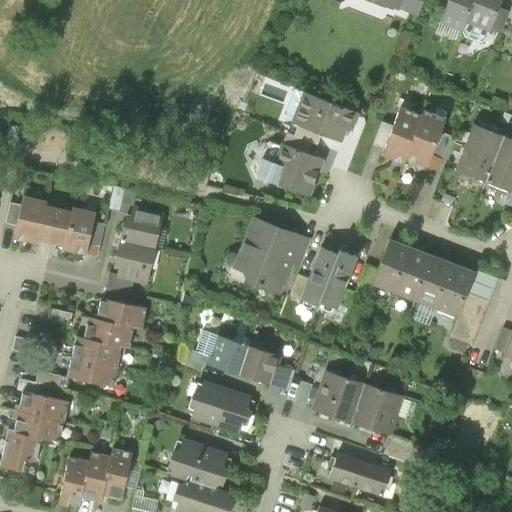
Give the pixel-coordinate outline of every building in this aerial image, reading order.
[(399,0),(376,0),(397,8),(399,0)] [(422,0),(399,0),(397,8),(417,16),(422,0)] [(461,30),(464,21),(472,0),(447,0),(439,21),(461,30)] [(472,0),(464,21),(489,31),(498,7),(500,0),(472,0)] [(500,35),(505,23),(509,11),(498,7),(489,31),(500,35)] [(355,112),(300,90),(288,120),(319,132),(337,139),(342,126),(349,129),(355,112)] [(401,162),(403,157),(419,115),(397,107),(390,125),(381,147),(379,154),(401,162)] [(421,110),(419,115),(403,157),(437,170),(441,158),(431,155),(445,119),(421,110)] [(281,130),(284,131),(310,141),(315,143),(319,132),(288,120),(285,119),(281,130)] [(372,144),(381,147),(390,125),(380,121),(372,144)] [(472,124),(464,147),(493,158),(502,135),(472,124)] [(305,152),(310,141),(284,131),(279,142),(305,152)] [(511,139),(502,135),(493,158),(511,165),(511,139)] [(305,152),(279,142),(265,179),(309,195),(322,159),(305,152)] [(485,181),(493,158),(464,147),(455,170),(485,181)] [(511,191),(511,165),(493,158),(485,181),(511,191)] [(123,215),(129,216),(132,206),(135,191),(114,187),(109,212),(123,215)] [(36,241),(37,237),(44,205),(45,201),(23,196),(21,205),(17,226),(14,236),(36,241)] [(5,224),(17,226),(21,205),(10,202),(5,224)] [(37,237),(64,243),(72,212),(44,205),(37,237)] [(123,232),(121,242),(151,248),(159,212),(132,206),(129,216),(123,215),(119,231),(123,232)] [(73,207),(72,212),(64,243),(63,248),(86,253),(93,221),(95,212),(73,207)] [(309,239),(250,216),(230,268),(238,271),(243,281),(277,294),(289,262),(299,266),(309,239)] [(104,224),(93,221),(86,253),(97,256),(104,224)] [(370,282),(392,290),(408,247),(387,239),(370,282)] [(144,284),(151,248),(121,242),(117,241),(111,267),(117,269),(116,275),(115,278),(132,282),(144,284)] [(430,256),(408,247),(392,290),(413,298),(430,256)] [(315,305),(317,302),(335,254),(320,248),(308,279),(300,299),(315,305)] [(337,250),(335,254),(317,302),(336,309),(344,288),(356,257),(337,250)] [(413,298),(435,307),(451,264),(430,256),(413,298)] [(473,273),(451,264),(435,307),(457,315),(473,273)] [(474,270),(473,273),(457,315),(448,336),(470,344),(495,278),(474,270)] [(129,294),(132,282),(115,278),(116,275),(107,273),(101,299),(131,306),(133,295),(129,294)] [(289,295),(300,299),(308,279),(297,275),(289,295)] [(355,293),(344,288),(336,309),(347,313),(355,293)] [(286,296),(280,293),(276,301),(283,304),(286,296)] [(97,298),(92,319),(130,327),(140,330),(144,308),(131,306),(101,299),(97,298)] [(70,314),(49,309),(46,321),(67,326),(70,314)] [(125,348),(130,327),(92,319),(85,318),(80,338),(118,346),(125,348)] [(494,350),(504,354),(511,334),(511,332),(503,329),(494,350)] [(202,364),(235,374),(244,345),(216,336),(208,359),(204,357),(202,364)] [(14,337),(11,351),(33,356),(36,342),(14,337)] [(73,337),(69,357),(114,367),(118,346),(80,338),(73,337)] [(279,357),(244,345),(235,374),(284,391),(290,371),(276,366),(279,357)] [(199,371),(202,364),(204,357),(204,355),(183,348),(178,364),(199,371)] [(110,388),(114,367),(69,357),(65,378),(67,378),(110,388)] [(311,408),(330,415),(343,377),(323,371),(311,408)] [(36,372),(33,383),(62,389),(64,390),(67,378),(65,378),(36,372)] [(362,384),(343,377),(330,415),(349,421),(362,384)] [(59,403),(62,389),(33,383),(18,380),(15,394),(20,395),(59,403)] [(189,419),(212,426),(223,389),(200,381),(196,395),(191,393),(184,412),(191,414),(189,419)] [(300,382),(293,405),(304,408),(311,386),(300,382)] [(349,421),(369,428),(381,390),(362,384),(349,421)] [(247,397),(223,389),(212,426),(237,434),(240,424),(244,426),(249,412),(243,410),(247,397)] [(401,397),(381,390),(369,428),(388,434),(401,397)] [(20,395),(16,414),(61,424),(65,404),(59,403),(20,395)] [(14,421),(11,435),(37,440),(48,442),(58,437),(61,424),(16,414),(9,413),(7,420),(14,421)] [(165,427),(162,420),(154,423),(156,430),(165,427)] [(32,463),(37,440),(11,435),(5,433),(0,457),(0,468),(17,472),(19,460),(32,463)] [(387,436),(381,454),(419,467),(424,449),(387,436)] [(183,481),(190,483),(202,446),(181,439),(176,454),(169,452),(164,468),(170,470),(168,475),(183,481)] [(223,453),(202,446),(190,483),(207,488),(212,490),(214,484),(220,486),(225,470),(218,468),(223,453)] [(111,451),(110,458),(102,495),(121,499),(130,455),(111,451)] [(345,484),(353,487),(363,460),(337,451),(328,478),(333,480),(345,484)] [(100,503),(102,495),(110,458),(88,454),(86,464),(79,498),(100,503)] [(78,505),(79,498),(86,464),(67,460),(58,505),(66,506),(67,503),(78,505)] [(389,470),(363,460),(353,487),(379,496),(389,470)] [(341,494),(345,484),(333,480),(329,490),(341,494)] [(172,511),(199,511),(207,488),(190,483),(183,481),(181,487),(175,485),(170,500),(176,502),(172,511)] [(35,507),(40,489),(26,486),(22,504),(35,507)] [(212,490),(207,488),(199,511),(227,511),(231,502),(224,500),(226,495),(212,490)] [(313,497),(302,493),(296,507),(307,511),(313,497)]
